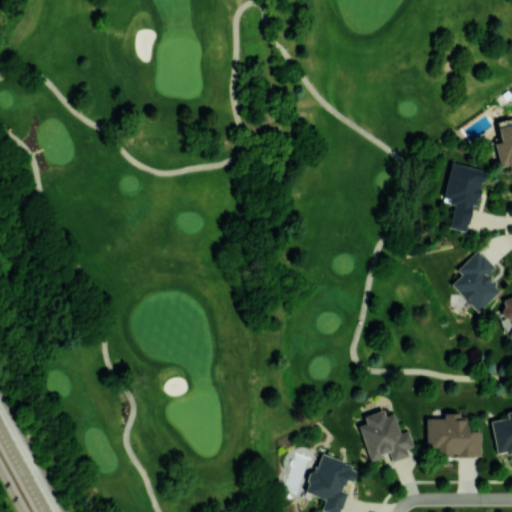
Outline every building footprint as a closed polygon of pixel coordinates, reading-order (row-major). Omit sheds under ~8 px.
[(511,124),(496,128),(499,141),(492,143),(498,165),(508,163),(509,167),(511,166),(511,124)] [(481,169),(449,162),(441,199),(453,202),(447,227),(467,232),(481,169)] [(476,312),(499,290),(485,274),(493,266),(476,249),(455,269),(459,274),(449,283),(476,312)] [(511,294),(498,299),(511,339),(511,338),(511,294)] [(357,424),(367,460),(388,454),(390,461),(407,456),(405,448),(412,446),(407,429),(398,432),(392,412),(383,415),(382,409),(362,415),(364,422),(357,424)] [(488,420),(495,455),(511,451),(511,411),(505,413),(505,417),(488,420)] [(425,418),(425,455),(479,455),(479,431),(466,431),(466,418),(450,418),(450,412),(438,412),(438,418),(425,418)] [(323,498),(319,509),(327,511),(338,511),(346,492),(340,490),(344,479),(351,481),(356,466),(317,453),(304,492),(323,498)]
